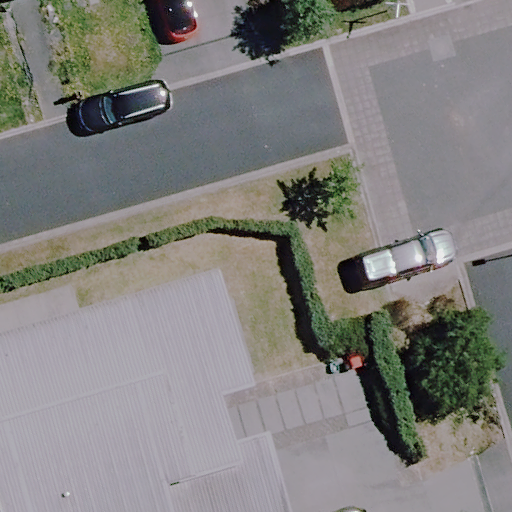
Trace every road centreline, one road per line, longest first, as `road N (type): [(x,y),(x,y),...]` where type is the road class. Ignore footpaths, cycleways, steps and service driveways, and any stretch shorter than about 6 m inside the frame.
road 1 (residential): [(0,188),(453,58)]
road 2 (residential): [(453,58),(511,261)]
